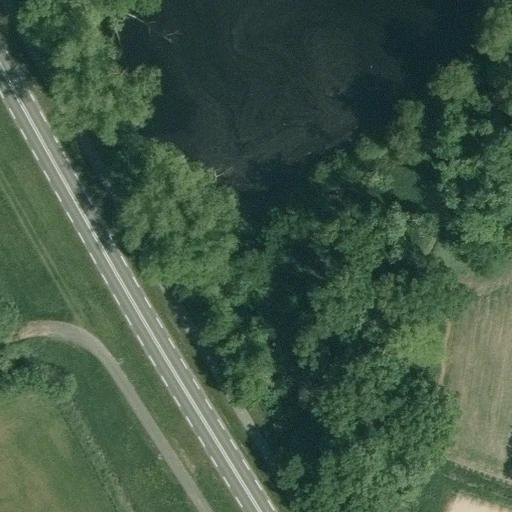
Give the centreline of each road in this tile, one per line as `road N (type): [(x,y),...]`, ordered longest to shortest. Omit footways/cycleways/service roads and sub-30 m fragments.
road 1 (primary): [(258,511),(0,66)]
road 2 (residential): [(204,511),(94,346),(59,331),(0,346)]
